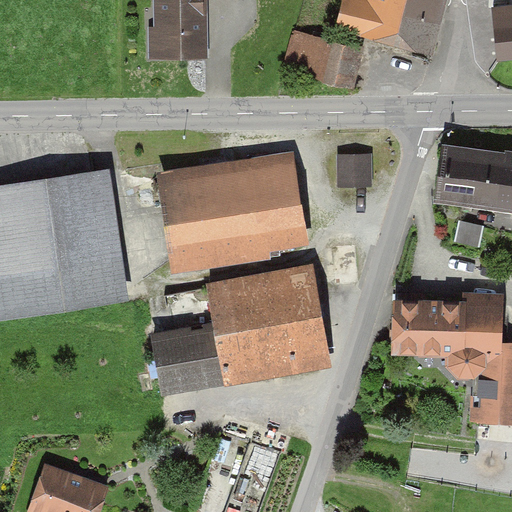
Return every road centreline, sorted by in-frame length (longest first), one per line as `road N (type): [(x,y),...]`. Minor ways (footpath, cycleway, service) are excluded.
road 1 (tertiary): [(0,115),(431,111)]
road 2 (unclassified): [(301,511),(431,111)]
